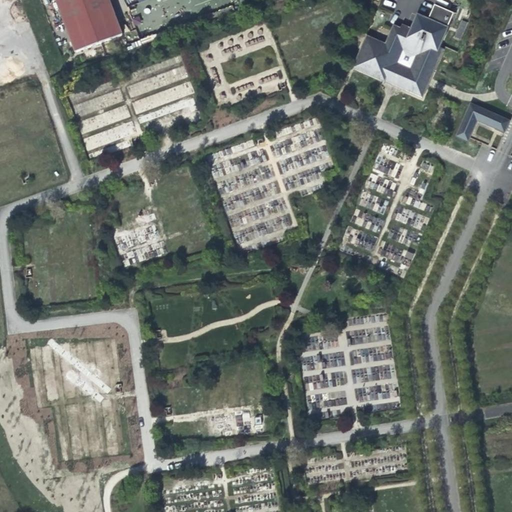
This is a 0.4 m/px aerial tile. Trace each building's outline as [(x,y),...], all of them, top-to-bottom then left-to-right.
[(61,0),(79,49),(126,32),(114,0),(61,0)] [(408,29),(403,27),(397,24),(387,43),(374,38),(369,39),(359,60),(361,66),(382,75),(387,73),(407,81),(409,87),(423,94),(427,86),(426,81),(429,74),(433,73),(435,68),(436,69),(446,49),(442,47),(457,13),(438,4),(431,18),(421,13),(414,27),(411,33),(407,31),(408,29)] [(405,23),(403,27),(408,29),(407,31),(411,33),(414,27),(409,24),(405,23)] [(387,73),(382,75),(409,87),(407,81),(387,73)] [(511,121),(472,103),(458,135),(469,141),(479,120),(496,128),(506,132),(511,121)]
